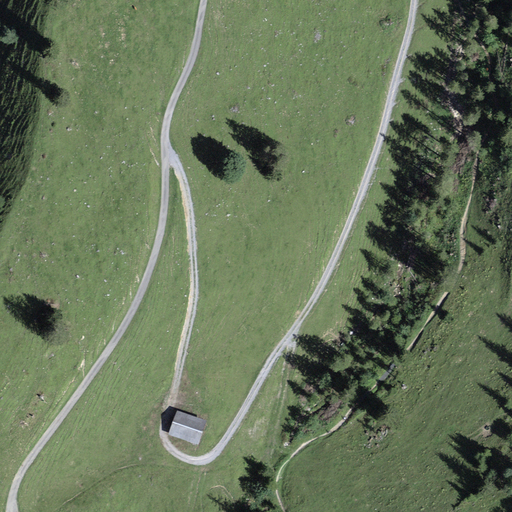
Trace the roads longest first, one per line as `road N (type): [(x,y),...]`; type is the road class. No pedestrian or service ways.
road 1 (unclassified): [(204,0),(168,115),(163,216),(145,280),(110,347),(28,460),(10,511)]
road 2 (track): [(414,0),(386,119),(337,251),(208,458)]
road 3 (track): [(208,458),(180,456),(163,436),(194,302),(187,197),(164,144)]
